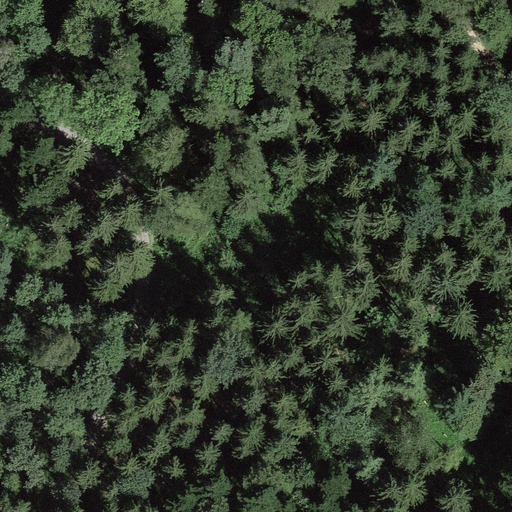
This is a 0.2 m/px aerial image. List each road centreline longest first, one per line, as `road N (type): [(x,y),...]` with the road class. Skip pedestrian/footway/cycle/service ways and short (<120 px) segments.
road 1 (track): [(46,511),(96,428),(124,278),(124,189),(79,142),(0,108)]
road 2 (track): [(454,0),(511,106)]
